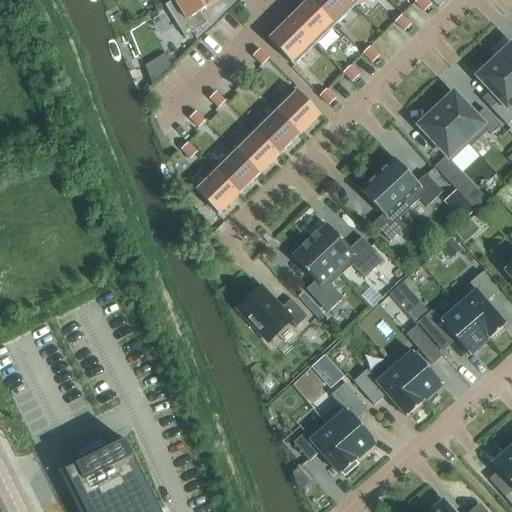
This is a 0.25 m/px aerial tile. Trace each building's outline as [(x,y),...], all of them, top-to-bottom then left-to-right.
[(219,1),(218,0),(176,0),(170,4),(169,3),(165,6),(184,38),(206,24),(199,13),(219,1)] [(309,0),(308,1),(333,26),(353,6),(346,0),(309,0)] [(430,6),(424,0),(418,0),(415,3),(424,13),(430,6)] [(289,21),(312,45),(333,26),(308,1),(308,2),(289,21)] [(401,17),(395,23),(404,32),(410,26),(401,17)] [(312,45),(289,21),(268,41),(292,65),(312,45)] [(502,52),(493,60),(511,80),(511,46),(503,53),(502,52)] [(363,54),(372,64),(378,57),(369,48),(363,54)] [(268,60),(259,51),(253,57),(262,66),(268,60)] [(153,82),(175,73),(168,58),(147,68),(153,82)] [(511,113),(510,112),(511,110),(511,80),(493,60),(484,68),(485,70),(477,78),(499,101),(490,109),(506,127),(511,121),(511,113)] [(343,74),(352,83),(358,77),(350,68),(343,74)] [(238,89),(245,83),(236,74),(229,80),(238,89)] [(294,90),(273,110),(299,136),(300,136),(299,135),(319,116),(294,90)] [(326,91),(319,97),(328,107),(335,100),(326,91)] [(218,109),(224,103),(215,93),(209,100),(218,109)] [(453,95),(436,111),(468,146),(470,149),(487,133),(490,136),(500,127),(484,110),(475,118),(453,95)] [(299,136),(273,110),(253,130),(279,156),(299,136)] [(451,162),(468,146),(436,111),(419,127),(451,162)] [(189,119),(198,129),(205,122),(196,113),(189,119)] [(279,156),(253,130),(233,150),(259,176),(260,175),(259,175),(277,157),(278,157),(279,156)] [(190,160),(196,153),(187,144),(181,151),(190,160)] [(259,176),(233,150),(213,170),(239,196),(259,176)] [(409,210),(419,200),(426,208),(442,193),(426,175),(416,184),(393,159),(376,175),(409,210)] [(449,184),(459,176),(444,159),(434,168),(449,184)] [(239,196),(213,170),(192,190),(218,215),(238,196),(239,196)] [(376,175),(359,191),(382,216),(373,225),(390,243),(405,228),(398,220),(409,210),(376,175)] [(461,197),(469,206),(479,197),(471,188),(461,197)] [(455,207),(463,200),(455,192),(448,199),(455,207)] [(466,245),(480,233),(472,224),(458,236),(466,245)] [(350,268),(362,281),(381,263),(359,241),(349,250),(326,226),(309,242),(341,276),(350,268)] [(451,239),(441,248),(451,259),(461,250),(451,239)] [(309,242),(292,258),(315,283),(306,291),(327,314),(343,299),(331,286),(341,276),(309,242)] [(511,253),(498,266),(511,281),(511,253)] [(487,342),(505,326),(486,303),(498,293),(481,274),(451,301),(457,308),(458,308),(487,342)] [(401,285),(389,296),(416,326),(417,324),(427,316),(401,285)] [(280,309),(260,287),(237,309),(268,342),(290,322),(295,328),(307,317),(290,300),(280,309)] [(302,305),(313,317),(317,313),(307,301),(302,305)] [(436,345),(449,334),(469,357),(487,342),(458,308),(457,308),(440,323),(431,313),(427,316),(417,324),(436,345)] [(427,340),(416,349),(432,366),(442,357),(427,340)] [(394,369),(424,402),(442,387),(412,353),(395,368),(394,369)] [(388,361),(370,377),(365,372),(353,383),(374,406),(386,396),(405,418),(424,403),(394,369),(395,368),(388,361)] [(329,364),(316,375),(329,389),(342,378),(329,364)] [(321,420),(324,423),(325,423),(357,460),(375,445),(355,421),(367,411),(344,385),(331,397),(338,405),(321,420)] [(355,463),(357,460),(325,423),(324,423),(307,438),(304,434),(293,444),(309,463),(319,453),(339,476),(342,474),(344,477),(357,465),(355,463)] [(107,445),(99,439),(77,450),(77,460),(107,445)] [(84,511),(159,511),(124,441),(64,472),(84,511)] [(499,472),(489,480),(505,499),(511,506),(511,449),(494,466),(499,472)] [(293,473),(291,474),(298,492),(300,490),(313,480),(301,466),(293,473)] [(484,511),(482,508),(477,511),(450,511),(443,503),(432,511),(484,511)]
